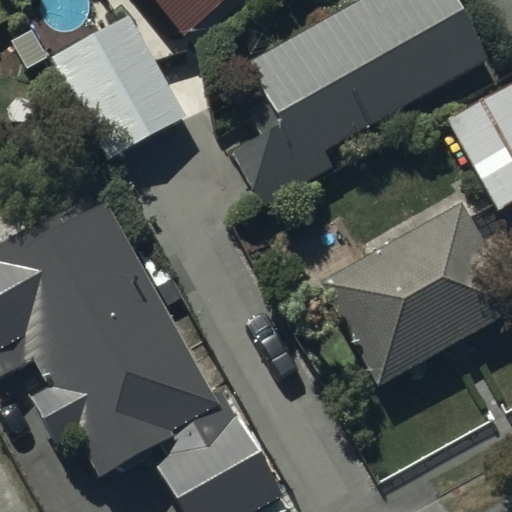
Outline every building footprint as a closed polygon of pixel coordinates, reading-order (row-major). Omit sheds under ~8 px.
[(227,0),(140,0),(181,43),(227,0)] [(322,155),(485,63),(449,0),(365,0),(246,67),(280,128),(230,156),(259,209),(330,170),(322,155)] [(103,166),(111,161),(182,123),(127,19),(47,61),(103,166)] [(511,86),(439,125),(489,217),(511,204),(511,86)] [(371,390),(372,390),(511,312),(511,307),(455,205),(355,261),(344,241),(309,260),(322,283),(314,287),(371,390)] [(92,476),(215,407),(117,235),(73,260),(48,216),(0,243),(0,313),(22,352),(35,345),(57,385),(28,401),(50,440),(66,431),(92,476)] [(238,511),(264,498),(228,429),(159,467),(185,511),(238,511)]
